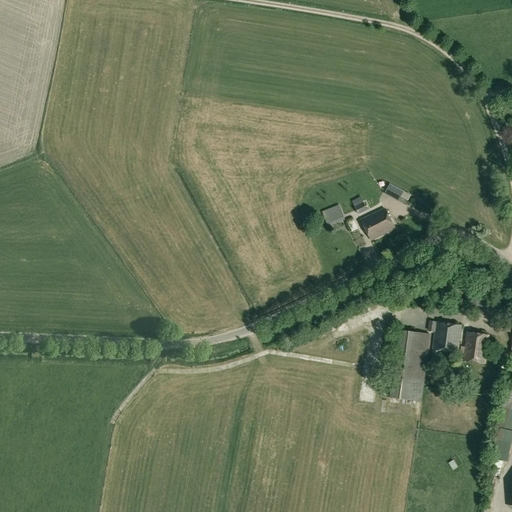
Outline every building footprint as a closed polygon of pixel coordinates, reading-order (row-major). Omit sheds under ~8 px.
[(403,191),(390,184),(384,194),(398,201),(400,196),(403,191)] [(364,203),(354,207),(358,215),(367,210),(364,203)] [(339,205),(327,210),(333,224),(344,219),(339,205)] [(385,209),(373,214),(383,234),(395,228),(385,209)] [(383,234),(373,214),(361,220),(371,240),(383,234)] [(431,305),(448,307),(449,298),(432,296),(431,305)] [(433,351),(444,352),(458,353),(462,325),(437,322),(429,321),(428,331),(436,332),(433,351)] [(410,331),(399,330),(390,397),(400,399),(422,402),(431,334),(410,331)] [(465,347),(462,347),(461,354),(465,354),(464,361),(485,364),(488,335),(467,332),(465,347)] [(442,363),(444,352),(433,351),(432,362),(442,363)] [(511,383),(507,383),(501,407),(496,428),(510,431),(511,422),(511,383)]
